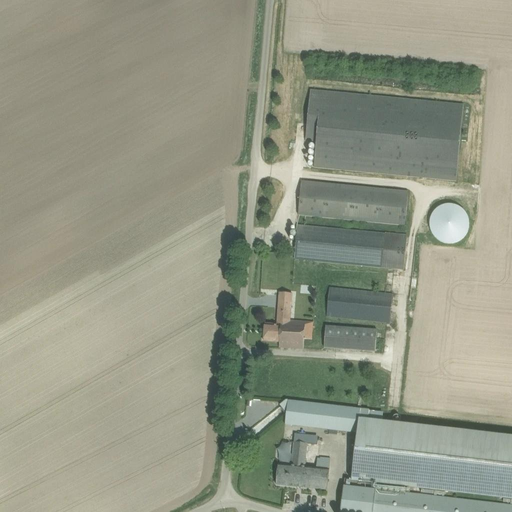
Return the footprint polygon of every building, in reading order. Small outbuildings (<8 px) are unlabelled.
[(317,143),(314,169),(456,182),(464,105),(311,91),(306,142),(317,143)] [(302,182),(299,216),(405,226),(409,192),(302,182)] [(465,237),(466,204),(437,203),(436,237),(465,237)] [(295,259),(305,260),(405,270),(408,236),(298,226),(295,259)] [(330,288),(327,318),(390,324),(393,295),(330,288)] [(306,317),(306,322),(289,321),(290,303),(293,303),(294,294),(280,293),(277,325),(265,324),(264,341),(280,343),(280,348),(302,349),(303,339),(311,339),(312,317),(306,317)] [(325,326),(324,349),(375,350),(376,328),(325,326)] [(511,437),(369,420),(370,411),(363,410),(288,401),(288,402),(285,425),(360,434),(353,495),(351,511),(511,511),(511,505),(366,488),(366,484),(511,500),(511,437)] [(327,490),(329,470),(330,459),(318,458),(317,468),(305,467),(308,444),(294,443),(292,466),(279,464),(277,485),(327,490)]
